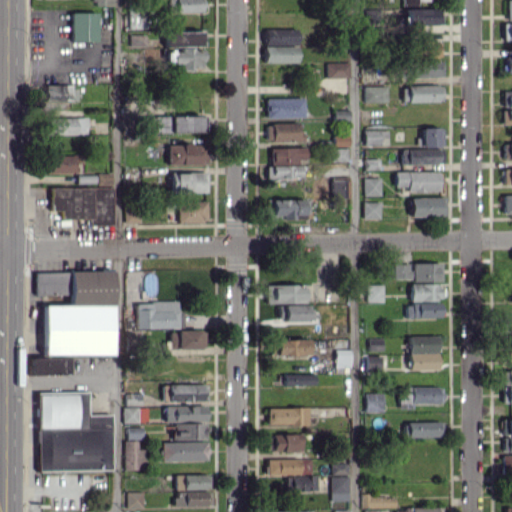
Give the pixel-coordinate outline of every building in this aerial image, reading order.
[(166,0),(167,12),(201,11),(200,0),(166,0)] [(439,25),(439,8),(403,7),(403,24),(439,25)] [(146,27),(146,11),(128,11),(128,28),(146,27)] [(70,12),(70,41),(95,41),(95,12),(70,12)] [(502,40),(511,39),(511,22),(501,23),(502,40)] [(295,29),(270,30),(270,45),(295,44),(295,29)] [(163,31),(163,46),(203,45),(203,30),(163,31)] [(128,35),(128,46),(145,46),(145,34),(128,35)] [(438,40),(417,41),(418,57),(439,56),(438,40)] [(263,62),(295,61),(295,46),(262,46),(263,62)] [(201,48),(163,49),(164,62),(180,62),(180,68),(201,68),(201,48)] [(511,55),(503,55),(504,72),(511,71),(511,55)] [(439,59),(405,60),(406,77),(440,76),(439,59)] [(324,62),(324,77),(347,77),(347,61),(324,62)] [(39,85),(39,101),(77,100),(77,84),(39,85)] [(400,101),(440,101),(440,84),(400,85),(400,101)] [(384,102),(384,85),(361,86),(361,102),(384,102)] [(511,90),(500,91),(501,105),(511,104),(511,90)] [(263,98),(264,117),(301,117),(301,97),(263,98)] [(511,108),(499,109),(500,124),(511,123),(511,108)] [(331,121),(347,121),(347,109),(331,109),(331,121)] [(200,115),(142,116),(142,133),(201,132),(200,115)] [(86,133),(85,116),(46,118),(46,134),(86,133)] [(441,127),(420,127),(420,146),(441,146),(441,127)] [(386,130),(362,129),(361,144),(386,144),(386,130)] [(331,146),(347,146),(347,135),(331,135),(331,146)] [(164,143),(165,164),(205,164),(204,143),(164,143)] [(511,150),(511,143),(500,143),(501,159),(511,158),(511,150)] [(303,147),(268,147),(268,163),(303,162),(303,147)] [(329,148),(329,161),(345,161),(345,148),(329,148)] [(399,164),(440,163),(440,148),(399,149),(399,164)] [(78,155),(41,154),(41,172),(77,173),(78,155)] [(299,165),(264,166),(264,178),(299,177),(299,165)] [(511,167),(500,167),(500,184),(511,184),(511,167)] [(436,170),(392,170),(392,186),(404,186),(404,191),(436,191),(436,170)] [(109,172),(95,172),(95,182),(109,182),(109,172)] [(170,172),(171,192),(205,191),(204,172),(170,172)] [(378,195),(378,177),(361,177),(361,195),(378,195)] [(330,180),(330,198),(347,197),(347,180),(330,180)] [(48,187),(48,210),(58,210),(58,218),(87,218),(87,224),(109,224),(109,187),(48,187)] [(511,194),(500,195),(501,213),(511,212),(511,194)] [(408,216),(443,215),(443,196),(407,197),(408,216)] [(304,218),(304,198),(265,199),(265,219),(304,218)] [(176,221),(204,221),(204,201),(175,201),(176,221)] [(360,218),(378,218),(378,201),(360,201),(360,218)] [(121,222),(137,223),(137,209),(122,208),(121,222)] [(439,262),(409,262),(409,263),(392,263),(391,280),(438,280),(439,262)] [(109,355),(109,271),(32,271),(32,294),(66,294),(66,305),(39,305),(38,355),(109,355)] [(407,299),(440,300),(440,284),(408,283),(407,299)] [(302,284),(264,284),(264,303),(302,302),(302,284)] [(364,302),(381,301),(380,284),(364,284),(364,302)] [(176,328),(175,301),(132,302),(133,328),(176,328)] [(403,303),(403,318),(437,317),(437,302),(403,303)] [(307,304),(275,305),(276,320),(307,319),(307,304)] [(511,316),(503,317),(504,331),(511,330),(511,316)] [(202,348),(202,330),(166,330),(166,349),(202,348)] [(435,369),(434,335),(405,336),(406,369),(435,369)] [(272,354),(305,355),(306,339),(273,338),(272,354)] [(380,350),(380,338),(366,338),(366,350),(380,350)] [(346,349),(331,350),(332,373),(347,372),(346,349)] [(378,356),(362,355),(362,370),(378,370),(378,356)] [(65,373),(65,357),(27,357),(26,373),(65,373)] [(312,384),(311,373),(277,373),(277,384),(312,384)] [(203,383),(159,384),(159,393),(164,392),(164,401),(204,400),(203,383)] [(511,385),(500,386),(499,401),(511,401),(511,385)] [(411,402),(440,403),(440,386),(397,386),(397,407),(411,407),(411,402)] [(108,469),(107,414),(84,414),(84,391),(32,392),(34,470),(108,469)] [(362,412),(379,412),(379,392),(362,392),(362,412)] [(161,421),(201,422),(202,406),(161,405),(161,421)] [(120,422),(144,423),(144,407),(120,406),(120,422)] [(264,424),(305,424),(305,407),(264,407),(264,424)] [(511,418),(498,419),(498,434),(511,433),(511,418)] [(438,421),(400,422),(401,437),(439,436),(438,421)] [(170,440),(203,439),(202,422),(169,423),(170,440)] [(298,433),(264,434),(265,451),(299,450),(298,433)] [(511,436),(500,437),(500,451),(511,450),(511,436)] [(134,440),(120,440),(121,469),(141,469),(141,448),(134,448),(134,440)] [(158,461),(203,460),(203,441),(157,441),(158,461)] [(500,468),(511,468),(511,476),(511,475),(511,454),(499,455),(500,468)] [(308,458),(262,458),(263,473),(308,473),(308,458)] [(345,463),(328,463),(328,474),(345,474),(345,463)] [(171,474),(172,489),(206,488),(206,473),(171,474)] [(311,475),(287,476),(287,491),(311,490),(311,475)] [(345,500),(345,475),(327,476),(327,500),(345,500)] [(207,490),(171,491),(171,506),(207,505),(207,490)] [(123,508),(140,507),(139,491),(122,491),(123,508)] [(358,507),(392,508),(392,495),(358,495),(358,507)]
